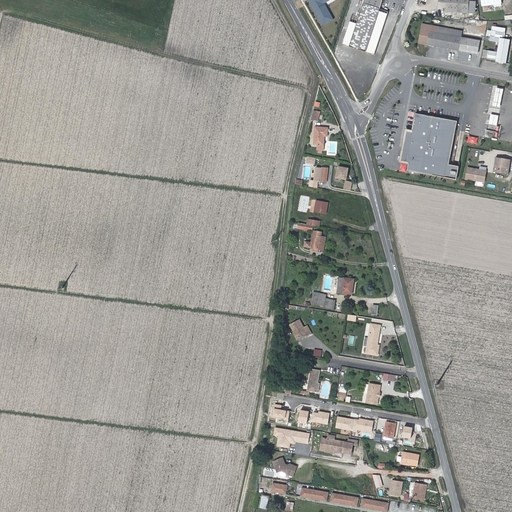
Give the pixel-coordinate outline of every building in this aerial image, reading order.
[(325,3),(331,0),(308,0),(323,26),(334,20),(325,3)] [(364,0),(364,4),(380,9),(383,0),(364,0)] [(472,8),(476,8),(476,1),(475,1),(474,0),(439,0),(439,2),(446,3),(446,12),(469,13),(469,9),(472,9),(472,8)] [(350,46),(371,53),(372,50),(372,49),(373,47),(379,28),(381,28),(382,25),(380,25),(383,18),(378,16),(380,9),(364,4),(350,46)] [(459,50),(462,37),(438,33),(439,27),(422,24),(419,43),(459,50)] [(486,59),(506,62),(510,38),(504,38),(506,27),(491,25),(489,41),(498,42),(497,51),(487,50),(486,59)] [(462,37),(463,31),(439,27),(438,33),(462,37)] [(500,89),(497,106),(503,108),(506,90),(500,89)] [(490,113),(488,124),(497,125),(499,115),(490,113)] [(452,165),(460,123),(419,115),(416,133),(408,132),(403,162),(411,164),(410,171),(460,181),(463,167),(452,165)] [(327,136),(328,128),(315,127),(314,144),(317,145),(324,145),(324,136),(327,136)] [(511,162),(511,160),(497,157),(494,172),(510,175),(511,162)] [(342,179),(347,180),(348,167),(337,165),(334,181),(342,182),(342,179)] [(327,182),(328,168),(316,167),(314,181),(327,182)] [(488,171),(470,168),(468,179),(486,182),(488,171)] [(343,189),(351,190),(352,181),(344,180),(343,189)] [(326,214),(328,202),(317,200),(315,212),(326,214)] [(314,231),(311,248),(319,249),(322,232),(314,231)] [(352,294),(354,279),(339,277),(337,294),(342,295),(342,293),(348,293),(352,294)] [(334,309),(336,300),(326,298),(326,294),(313,292),(311,303),(324,306),(323,307),(334,309)] [(308,335),(312,333),(308,326),(304,328),(300,320),(291,325),(295,332),(298,339),(307,334),(308,335)] [(380,326),(371,324),(367,353),(378,355),(379,345),(377,345),(380,326)] [(308,391),(319,393),(320,384),(318,383),(320,371),(311,369),(308,391)] [(388,373),(387,380),(394,382),(396,375),(388,373)] [(377,404),(381,385),(370,384),(367,402),(377,404)] [(282,405),(275,404),(274,408),(273,408),(272,416),(284,418),(283,420),(289,421),(290,411),(282,410),(282,405)] [(307,424),(309,411),(301,410),(299,412),(298,420),(298,423),(307,424)] [(318,413),(314,412),(312,422),(328,424),(330,413),(319,411),(318,413)] [(354,419),(337,416),(335,428),(357,432),(358,430),(372,432),(374,421),(359,418),(359,419),(354,419)] [(386,422),(384,436),(393,438),(394,438),(396,424),(386,422)] [(310,433),(275,427),(274,435),(278,436),(276,446),(290,448),(291,443),(295,444),(296,442),(308,444),(310,433)] [(344,453),(345,442),(328,439),(326,450),(335,451),(344,453)] [(350,443),(345,442),(344,453),(352,454),(353,443),(357,444),(358,440),(350,439),(350,443)] [(420,455),(403,452),(402,457),(401,462),(408,464),(418,465),(420,455)] [(283,458),(273,462),(277,473),(281,471),(292,476),(296,467),(289,464),(287,465),(285,464),(283,458)] [(389,495),(401,496),(403,481),(391,480),(389,495)] [(271,491),(286,494),(288,484),(272,482),(271,491)] [(426,485),(415,483),(413,498),(423,500),(426,485)] [(301,487),(300,496),(327,501),(328,491),(301,487)] [(331,492),(330,502),(357,506),(359,496),(331,492)] [(260,508),(267,509),(270,496),(263,494),(260,508)] [(387,511),(389,502),(361,497),(359,507),(387,511)] [(293,511),(294,503),(287,501),(286,509),(293,511)]
